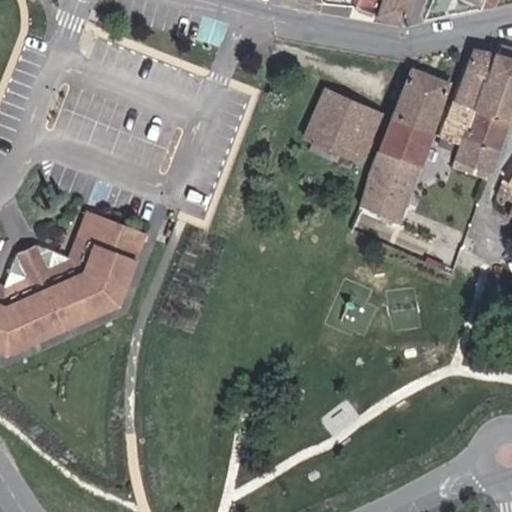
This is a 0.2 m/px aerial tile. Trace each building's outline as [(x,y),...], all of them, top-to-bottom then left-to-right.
[(356,0),(353,7),(375,16),(381,0),(356,0)] [(410,0),(381,0),(375,16),(400,25),(410,0)] [(482,0),(479,9),(495,6),(497,0),(482,0)] [(511,49),(502,46),(499,55),(511,58),(511,49)] [(209,59),(210,51),(194,47),(192,55),(209,59)] [(473,109),(493,54),(474,48),(453,102),(473,109)] [(508,121),(511,109),(511,58),(499,55),(493,54),(473,109),(508,121)] [(411,67),(391,116),(431,132),(449,83),(411,67)] [(309,150),(350,169),(354,159),(359,162),(381,114),(325,89),(304,136),(313,140),(309,150)] [(440,136),(435,151),(455,159),(463,137),(473,109),(453,102),(440,136)] [(498,150),(508,121),(473,109),(463,137),(498,150)] [(431,132),(391,116),(366,177),(363,198),(360,206),(364,208),(399,223),(402,215),(431,132)] [(488,180),(498,150),(463,137),(455,159),(452,166),(488,180)] [(511,183),(510,183),(503,179),(496,195),(511,201),(511,205),(508,216),(511,216),(511,183)] [(0,297),(6,299),(79,266),(98,215),(87,211),(69,258),(37,242),(15,253),(5,276),(0,284),(0,297)] [(0,297),(0,351),(5,353),(117,304),(144,233),(98,215),(79,266),(6,299),(0,297)] [(446,241),(459,247),(462,241),(450,234),(446,241)]
